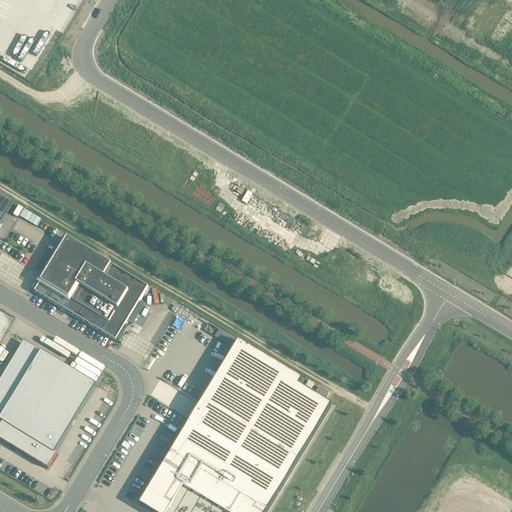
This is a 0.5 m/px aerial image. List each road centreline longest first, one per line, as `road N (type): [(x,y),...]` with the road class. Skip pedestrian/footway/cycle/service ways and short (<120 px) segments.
road 1 (unclassified): [(109,0),(77,51),(78,67),(450,294)]
road 2 (unclassified): [(0,293),(132,381),(131,400),(64,511)]
road 3 (tertiary): [(384,400),(317,511)]
